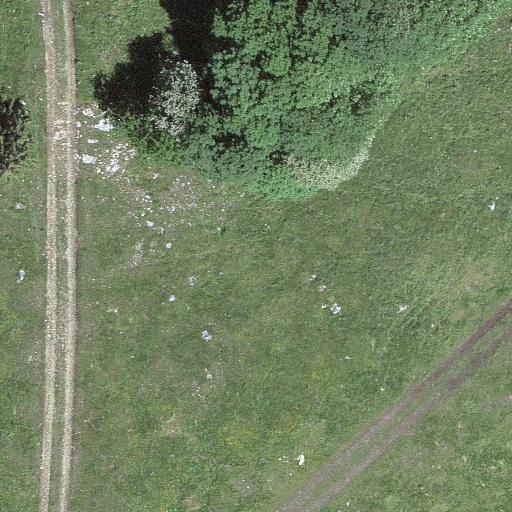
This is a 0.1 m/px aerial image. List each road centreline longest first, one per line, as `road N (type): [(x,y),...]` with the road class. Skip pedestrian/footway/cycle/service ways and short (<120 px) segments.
road 1 (track): [(52,511),(62,312),(56,0)]
road 2 (track): [(511,316),(296,511)]
